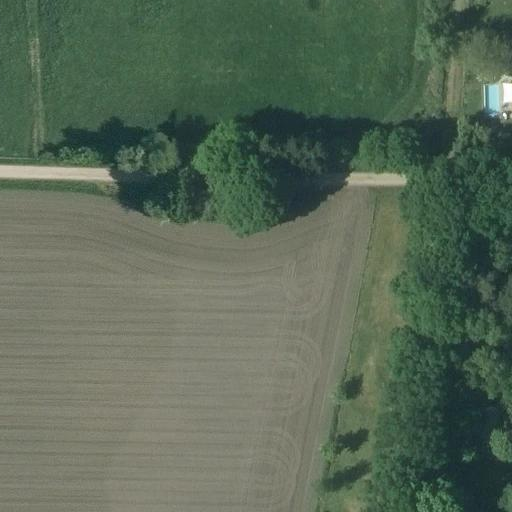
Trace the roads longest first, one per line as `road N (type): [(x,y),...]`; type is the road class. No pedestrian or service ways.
road 1 (track): [(511,176),(0,170)]
road 2 (track): [(456,0),(449,178)]
